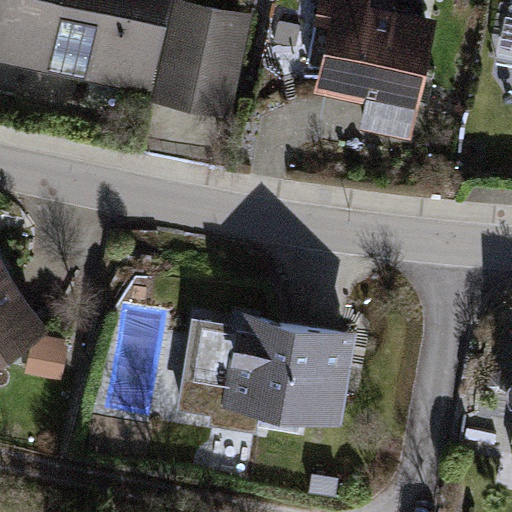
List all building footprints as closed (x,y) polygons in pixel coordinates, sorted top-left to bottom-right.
[(0,0),(0,60),(147,88),(143,108),(230,125),(253,8),(210,0),(0,0)] [(361,0),(311,0),(306,24),(322,27),(310,87),(362,98),(356,126),(405,137),(429,20),(361,5),(361,0)] [(511,15),(501,14),(491,62),(511,65),(511,15)] [(0,266),(0,351),(38,326),(0,266)] [(224,325),(183,320),(170,424),(302,441),(304,426),(342,431),(355,327),(225,311),(224,325)] [(25,346),(21,373),(57,379),(63,342),(36,338),(25,346)]
